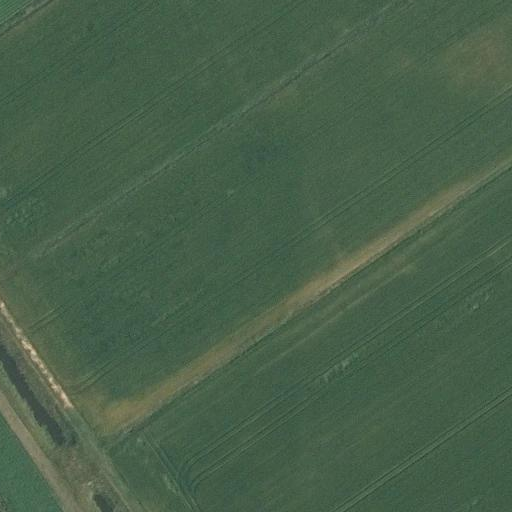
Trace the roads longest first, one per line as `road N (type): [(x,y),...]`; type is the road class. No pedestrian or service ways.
road 1 (track): [(0,313),(134,511)]
road 2 (track): [(0,398),(75,511)]
